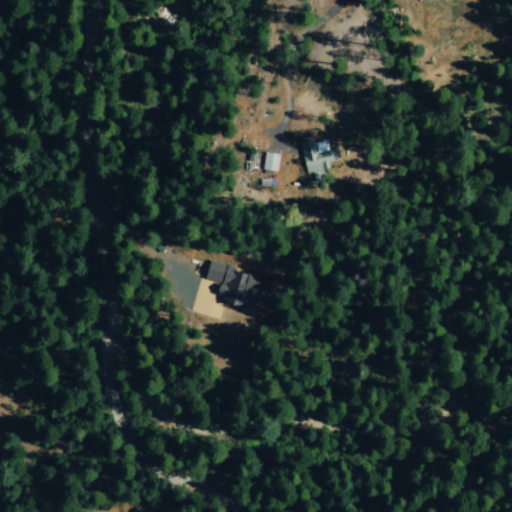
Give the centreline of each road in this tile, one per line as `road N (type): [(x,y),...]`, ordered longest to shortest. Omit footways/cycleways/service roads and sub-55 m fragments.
road 1 (residential): [(237,511),(222,494),(141,454),(120,427),(109,391),(109,310),(90,140),(91,0)]
road 2 (residential): [(107,330),(161,415),(244,435),(296,416),(411,430),(485,477),(496,511)]
